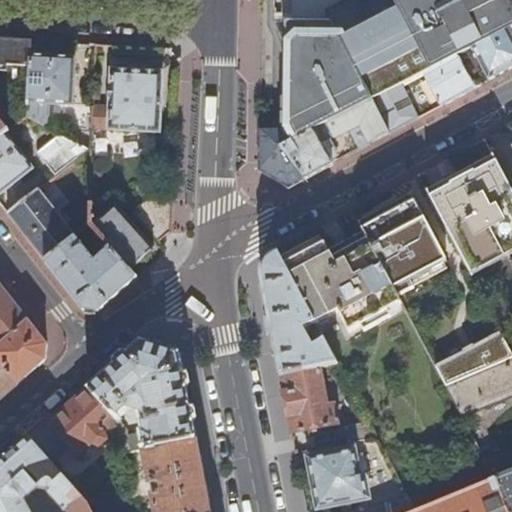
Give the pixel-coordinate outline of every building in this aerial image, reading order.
[(403,86),(426,75),(459,57),(472,50),(509,31),(511,29),(511,0),(372,0),(362,5),(361,6),(370,21),(340,37),(330,36),(330,20),(327,20),(288,19),(286,128),(261,127),(261,143),(260,169),(289,188),(308,179),(285,148),(317,132),(321,129),(374,101),(403,86)] [(345,0),(327,9),(327,20),(330,20),(330,36),(340,37),(370,21),(361,6),(362,5),(359,0),(345,0)] [(507,72),(511,69),(511,36),(509,31),(472,50),(488,82),(507,72)] [(32,40),(0,38),(0,69),(8,71),(8,64),(30,65),(31,55),(32,40)] [(61,56),(31,55),(30,65),(28,115),(49,126),(50,104),(74,105),(76,56),(61,56)] [(443,106),(475,89),(459,57),(426,75),(443,106)] [(92,127),(159,131),(162,72),(111,70),(110,106),(94,105),(92,127)] [(0,92),(11,93),(11,82),(0,81),(0,92)] [(420,119),(403,86),(374,101),(391,134),(420,119)] [(372,144),(391,134),(374,101),(321,129),(328,142),(324,145),(317,132),(285,148),(308,179),(329,167),(361,151),(351,131),(358,127),(360,131),(364,128),(372,144)] [(0,136),(6,132),(9,129),(0,117),(0,136)] [(0,194),(34,167),(6,132),(0,136),(0,194)] [(91,148),(66,135),(44,152),(60,173),(91,148)] [(455,187),(432,199),(467,265),(485,255),(487,258),(511,244),(511,190),(498,164),(475,177),(474,175),(465,180),(454,186),(455,187)] [(76,235),(40,188),(8,213),(27,237),(45,260),(76,235)] [(398,297),(419,286),(416,279),(453,259),(417,193),(360,224),(369,241),(384,269),(398,297)] [(98,232),(110,246),(130,269),(143,257),(154,247),(116,204),(102,216),(90,216),(90,224),(98,232)] [(140,204),(133,211),(151,232),(162,223),(162,216),(152,205),(140,204)] [(91,238),(98,232),(90,224),(84,229),(91,238)] [(95,259),(76,235),(45,260),(67,288),(83,309),(99,311),(113,297),(137,276),(130,269),(110,246),(95,259)] [(322,246),(285,265),(316,324),(317,325),(339,313),(349,332),(402,304),(398,297),(384,269),(369,241),(334,258),(327,244),(322,246)] [(271,327),(280,375),(319,367),(338,364),(325,341),(314,347),(305,329),(316,324),(285,265),(278,251),(272,253),(261,276),(271,327)] [(0,399),(46,359),(47,344),(25,316),(0,284),(0,399)] [(319,329),(314,331),(318,338),(323,336),(319,329)] [(446,387),(511,359),(511,350),(502,333),(436,368),(446,387)] [(146,342),(94,388),(121,420),(137,407),(142,412),(146,432),(144,433),(147,450),(200,440),(191,396),(183,355),(146,342)] [(511,359),(446,387),(463,418),(489,408),(488,406),(511,395),(511,359)] [(291,432),(337,423),(333,405),(327,405),(319,367),(280,375),(287,409),(291,432)] [(75,405),(34,441),(54,464),(73,446),(82,456),(97,443),(104,447),(112,439),(109,432),(121,420),(94,388),(75,405)] [(348,443),(377,438),(369,422),(345,427),(348,443)] [(213,511),(208,483),(200,440),(147,450),(154,487),(160,486),(162,493),(156,494),(159,511),(213,511)] [(0,511),(34,511),(30,503),(43,491),(49,491),(67,511),(70,511),(88,503),(54,464),(34,441),(10,462),(0,471),(0,511)] [(318,506),(367,497),(364,475),(359,476),(354,449),(310,458),(315,490),(318,506)] [(452,481),(487,463),(485,458),(450,475),(452,481)] [(511,511),(511,470),(495,477),(495,479),(508,511),(511,511)] [(508,511),(495,479),(416,510),(412,511),(508,511)] [(388,504),(389,511),(412,511),(416,510),(411,500),(388,504)] [(95,511),(110,511),(107,506),(102,509),(98,501),(91,505),(93,507),(95,511)] [(95,511),(93,507),(91,505),(88,503),(70,511),(95,511)]
